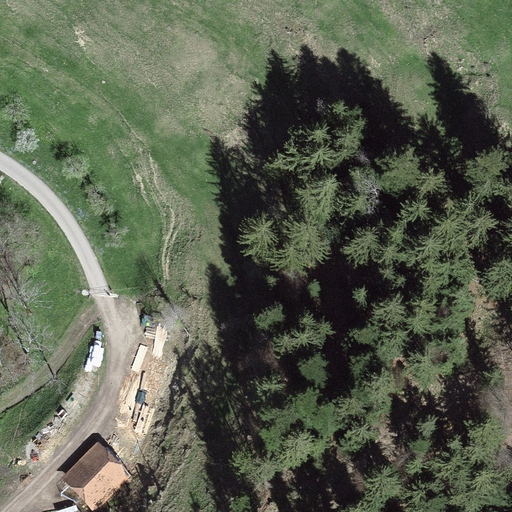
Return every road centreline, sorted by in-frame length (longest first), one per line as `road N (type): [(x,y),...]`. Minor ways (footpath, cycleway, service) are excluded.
road 1 (track): [(5,511),(105,409),(116,345),(90,254),(59,211),(0,162)]
road 2 (track): [(316,511),(511,350)]
road 3 (track): [(0,405),(47,369),(104,289)]
